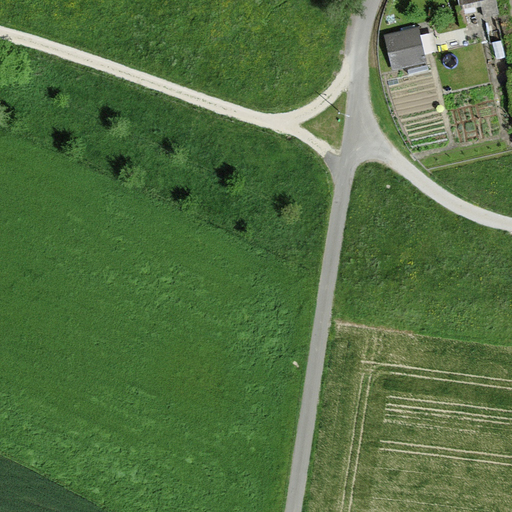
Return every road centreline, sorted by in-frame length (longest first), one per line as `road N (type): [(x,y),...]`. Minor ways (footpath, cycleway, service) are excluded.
road 1 (residential): [(370,0),(294,511)]
road 2 (track): [(0,37),(279,124),(313,143),(345,188)]
road 3 (track): [(350,130),(511,227)]
